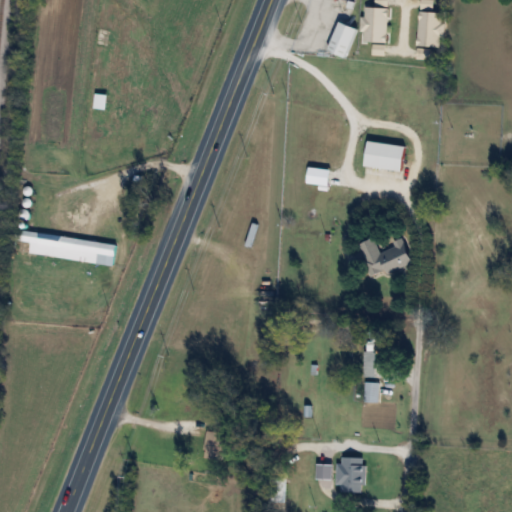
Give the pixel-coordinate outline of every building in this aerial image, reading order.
[(412,0),(394,0),(394,29),(413,29),(412,0)] [(328,50),(346,58),(359,30),(341,22),(328,50)] [(95,129),(116,130),(116,118),(96,118),(95,129)] [(405,145),(368,142),(366,167),(403,170),(405,145)] [(114,265),(117,244),(16,230),(13,251),(114,265)] [(414,263),(405,241),(380,250),(376,239),(360,244),(372,278),(414,263)] [(389,330),(367,330),(367,351),(389,351),(389,330)] [(380,382),(365,382),(365,401),(380,401),(380,382)] [(228,434),(208,430),(202,457),(221,461),(228,434)] [(365,492),(366,457),(338,456),(337,491),(365,492)] [(285,499),(285,478),(273,478),(273,499),(285,499)]
